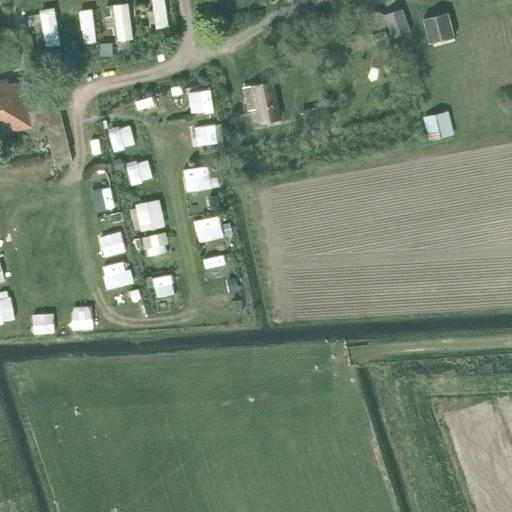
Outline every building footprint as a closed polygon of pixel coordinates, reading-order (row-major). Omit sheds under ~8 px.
[(371,12),(368,20),(371,27),(375,29),(381,30),(387,24),(392,39),(411,32),(403,8),(384,15),(379,11),(371,12)] [(448,12),(422,19),(428,42),(454,36),(448,12)] [(386,30),(371,34),(374,45),(389,41),(386,30)] [(0,132),(45,124),(54,166),(71,162),(58,105),(30,111),(24,81),(8,85),(7,80),(0,81),(0,132)] [(274,81),(243,87),(248,111),(256,109),(259,123),(280,119),(274,81)] [(316,108),(300,111),(303,127),(319,124),(316,108)] [(448,111),(423,117),(428,140),(454,135),(448,111)] [(138,289),(129,291),(132,301),(140,298),(138,289)]
